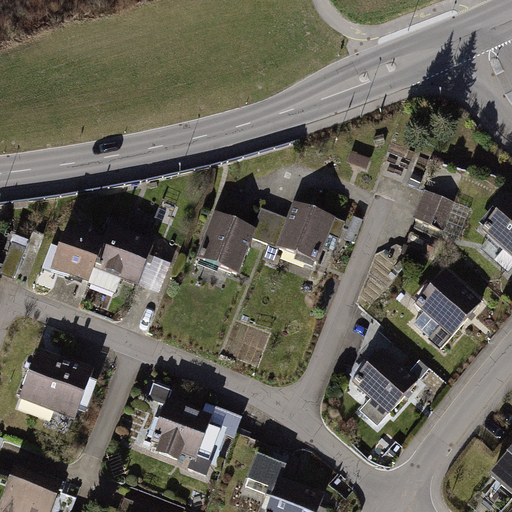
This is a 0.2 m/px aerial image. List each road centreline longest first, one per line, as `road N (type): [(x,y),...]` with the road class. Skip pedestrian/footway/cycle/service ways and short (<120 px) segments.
road 1 (secondary): [(484,33),(263,119),(0,173)]
road 2 (residential): [(292,411),(322,370),(382,204)]
road 3 (residential): [(511,352),(393,497)]
road 4 (residential): [(134,344),(292,411)]
road 5 (residential): [(0,329),(13,297),(134,344)]
road 6 (residential): [(134,344),(83,477)]
road 7 (residential): [(292,411),(393,497)]
